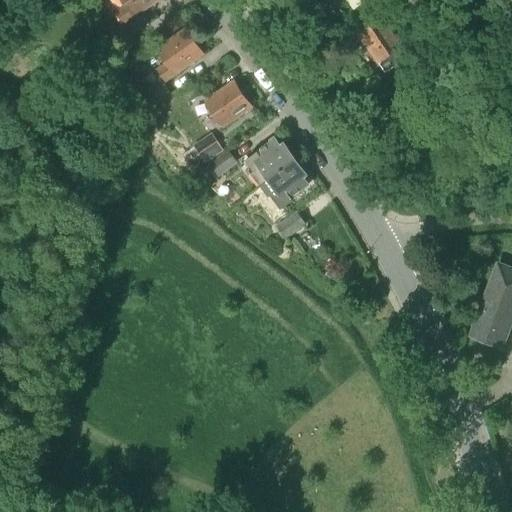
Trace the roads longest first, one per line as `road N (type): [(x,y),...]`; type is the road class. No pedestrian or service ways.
road 1 (residential): [(380,247),(316,137),(210,0)]
road 2 (residential): [(487,511),(434,346),(380,247)]
